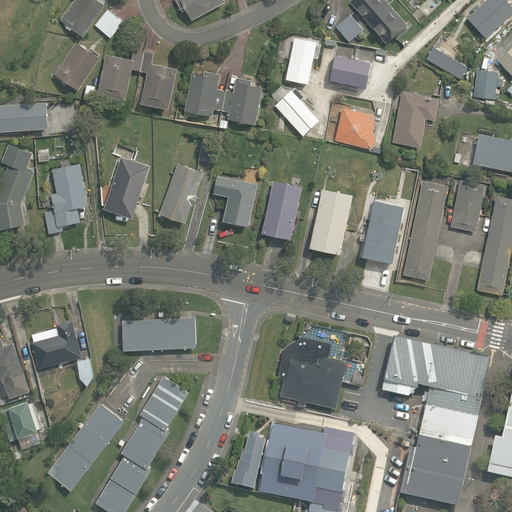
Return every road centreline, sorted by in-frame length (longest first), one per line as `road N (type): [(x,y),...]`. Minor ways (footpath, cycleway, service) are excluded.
road 1 (tertiary): [(511,341),(253,284)]
road 2 (tertiary): [(253,284),(140,267),(73,269),(0,284)]
road 3 (residential): [(169,511),(210,449),(253,284)]
road 4 (residential): [(288,0),(228,31),(192,39),(169,33),(149,0)]
